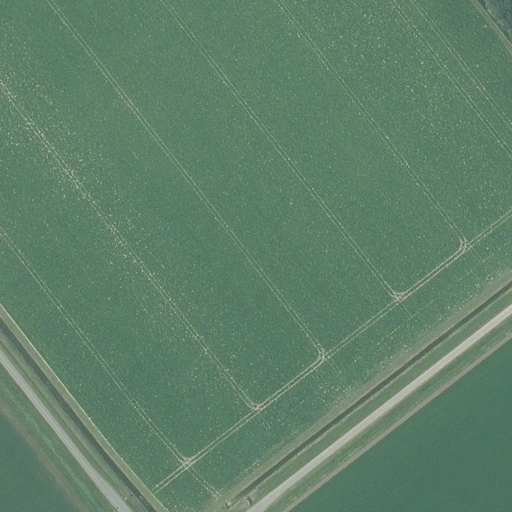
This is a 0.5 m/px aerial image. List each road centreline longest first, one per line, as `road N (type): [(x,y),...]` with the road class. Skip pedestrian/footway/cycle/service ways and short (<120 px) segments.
road 1 (unclassified): [(247,511),(511,309)]
road 2 (unclassified): [(127,511),(0,353)]
